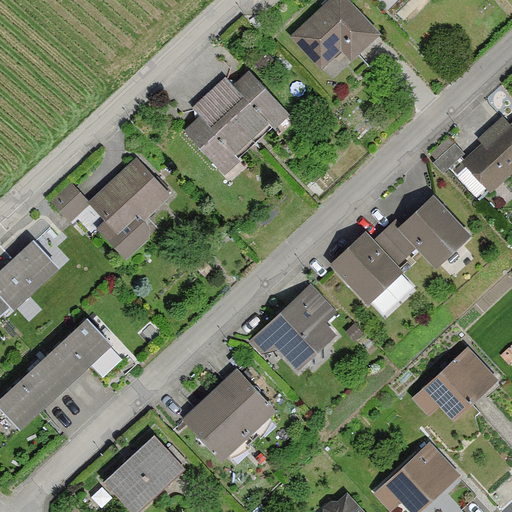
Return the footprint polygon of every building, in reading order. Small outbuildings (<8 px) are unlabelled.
[(378,34),(345,0),(332,0),(293,37),(321,67),(346,43),(356,54),(378,34)] [(224,81),(210,94),(255,143),(272,126),(270,124),(285,111),(249,72),(234,86),(224,81)] [(237,159),(255,143),(210,94),(196,107),(200,117),(185,131),(220,170),(235,157),(237,159)] [(511,122),(508,125),(502,119),(490,131),(494,135),(464,162),(490,190),(511,169),(511,122)] [(464,154),(454,143),(432,163),(442,174),(464,154)] [(167,195),(136,161),(92,203),(118,231),(108,241),(124,259),(147,237),(148,227),(141,219),(167,195)] [(86,202),(70,185),(52,202),(68,219),(86,202)] [(467,236),(433,199),(403,228),(396,221),(383,232),(406,256),(417,245),(436,265),(467,236)] [(365,235),(334,264),(368,301),(399,272),(394,267),(406,256),(383,232),(372,243),(365,235)] [(0,316),(1,317),(11,307),(13,309),(57,268),(33,241),(0,271),(0,316)] [(299,366),(332,336),(321,324),(333,313),(309,288),(264,329),(299,366)] [(87,319),(42,362),(65,386),(110,344),(87,319)] [(473,357),(462,366),(456,360),(426,388),(454,418),(495,380),(473,357)] [(42,362),(0,400),(0,406),(20,428),(65,386),(42,362)] [(237,372),(186,419),(198,433),(198,440),(202,444),(209,445),(221,458),(273,410),(260,397),(260,390),(256,386),(250,386),(237,372)] [(133,511),(135,511),(183,468),(153,435),(104,481),(133,511)] [(417,511),(457,476),(429,445),(388,483),(414,511),(417,511)] [(361,511),(347,497),(339,504),(332,504),(326,509),(325,511),(361,511)]
